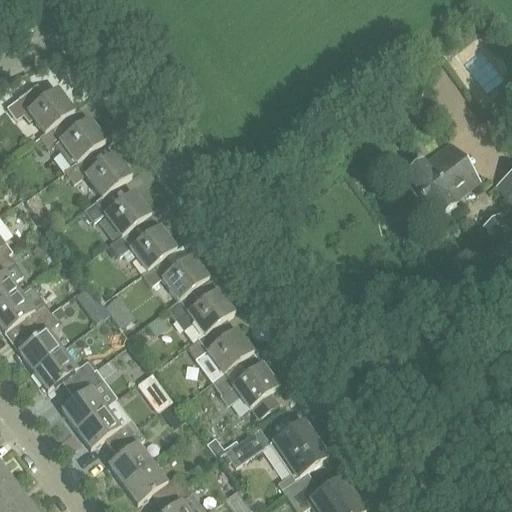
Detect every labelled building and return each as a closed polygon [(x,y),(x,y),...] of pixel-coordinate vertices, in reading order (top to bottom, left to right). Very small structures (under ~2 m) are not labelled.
[(472,58),(497,84),(510,72),(485,46),(472,58)] [(55,94),(44,102),(35,90),(5,113),(15,125),(26,116),(42,138),(43,139),(62,124),(62,125),(72,117),(55,94)] [(58,146),(74,168),(87,159),(104,147),(87,123),(70,135),(62,125),(62,124),(43,139),(42,138),(37,142),(46,155),(58,146)] [(454,205),(479,185),(449,147),(424,166),(422,164),(404,178),(438,221),(456,207),(454,205)] [(83,181),(99,203),(100,203),(107,198),(130,181),(112,157),(95,170),(87,159),(74,168),(62,177),(72,189),(83,181)] [(511,176),(496,189),(511,210),(511,176)] [(100,203),(99,203),(82,216),(91,228),(103,220),(119,242),(132,232),(132,233),(149,220),(132,197),(115,209),(107,198),(100,203)] [(500,254),(511,245),(511,237),(498,219),(482,231),(500,254)] [(129,254),(145,276),(164,262),(165,262),(175,255),(158,231),(141,244),(132,233),(132,232),(119,242),(108,250),(117,263),(129,254)] [(21,281),(14,270),(7,261),(0,266),(0,310),(19,297),(12,287),(21,281)] [(173,273),(165,262),(164,262),(145,276),(139,280),(149,293),(161,285),(177,306),(177,307),(190,297),(197,292),(207,285),(189,261),(173,273)] [(205,303),(197,292),(190,297),(177,307),(177,306),(165,315),(181,336),(193,327),(202,341),(209,336),(233,319),(215,295),(205,303)] [(76,302),(87,316),(99,306),(88,293),(76,302)] [(26,307),(19,297),(0,310),(0,334),(4,339),(18,329),(24,338),(50,319),(43,310),(36,300),(26,307)] [(112,321),(125,311),(118,301),(105,311),(112,321)] [(50,319),(24,338),(31,347),(16,358),(31,377),(61,355),(47,335),(57,328),(50,319)] [(202,341),(185,353),(194,366),(206,357),(222,379),(235,370),(235,371),(252,358),(234,334),(217,347),(209,336),(202,341)] [(76,374),(61,355),(31,377),(45,397),(60,386),(66,395),(92,376),(85,367),(76,374)] [(155,362),(146,368),(153,378),(162,371),(155,362)] [(243,381),(235,371),(235,370),(222,379),(210,388),(220,401),(225,407),(231,407),(239,402),(245,410),(248,409),(252,416),(258,423),(244,433),(245,434),(277,410),(269,399),(278,392),(260,369),(243,381)] [(92,376),(66,395),(73,405),(59,415),(74,435),(104,413),(89,393),(99,385),(92,376)] [(152,378),(137,389),(158,418),(173,407),(152,378)] [(175,408),(162,417),(174,432),(186,423),(175,408)] [(118,432),(104,413),(74,435),(88,455),(102,444),(109,454),(135,435),(128,425),(118,432)] [(276,488),(286,503),(311,486),(304,477),(326,462),(301,425),(270,446),(292,477),(276,488)] [(259,433),(228,455),(224,458),(234,473),(269,448),(259,433)] [(141,443),(135,435),(109,454),(116,463),(106,470),(120,490),(150,468),(135,448),(141,443)] [(216,442),(207,448),(216,461),(225,455),(216,442)] [(149,499),(155,508),(182,489),(175,480),(165,487),(150,468),(120,490),(135,510),(149,499)] [(0,494),(12,486),(0,470),(0,494)] [(317,495),(311,486),(286,503),(291,511),(305,511),(312,508),(315,511),(360,511),(338,480),(317,495)] [(0,511),(17,511),(26,506),(12,486),(0,494),(0,511)] [(198,511),(182,489),(155,508),(158,511),(198,511)] [(246,511),(234,495),(222,504),(227,511),(246,511)]
